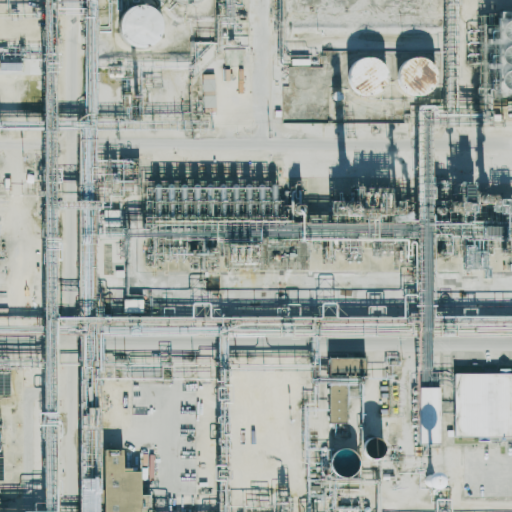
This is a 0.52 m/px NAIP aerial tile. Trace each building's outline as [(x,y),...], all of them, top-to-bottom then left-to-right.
[(167,0),(172,9),(190,0),(167,0)] [(160,10),(113,4),(109,40),(156,46),(160,10)] [(341,59),(340,91),(384,93),(385,61),(341,59)] [(429,62),(393,60),(391,88),(428,90),(429,62)] [(488,87),(503,89),(505,73),(489,72),(488,87)] [(201,112),(214,112),(213,74),(201,74),(201,112)] [(364,358),(323,358),(323,375),(364,375),(364,358)] [(449,436),(511,437),(511,374),(450,373),(449,436)] [(326,423),(343,423),(342,385),(325,386),(326,423)] [(439,388),(414,388),(415,444),(439,444),(439,388)] [(382,440),(357,441),(358,458),(383,458),(382,440)] [(349,450),(325,451),(326,475),(349,475),(349,450)]
